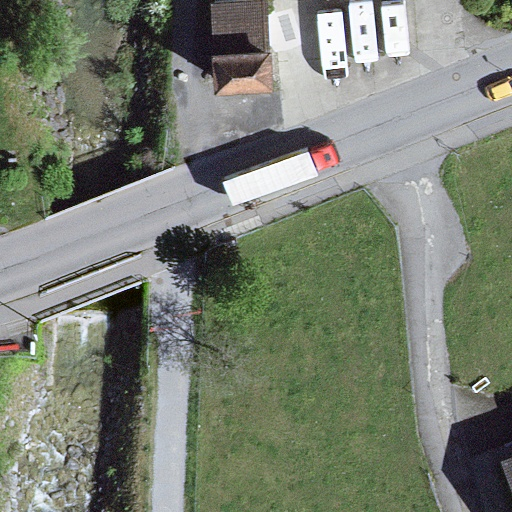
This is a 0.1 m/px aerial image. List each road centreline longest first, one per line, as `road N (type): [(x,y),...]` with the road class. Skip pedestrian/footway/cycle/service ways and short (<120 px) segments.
road 1 (secondary): [(0,277),(388,124)]
road 2 (residential): [(463,511),(421,232),(388,124)]
road 3 (track): [(195,0),(182,206)]
road 4 (secondary): [(388,124),(511,75)]
